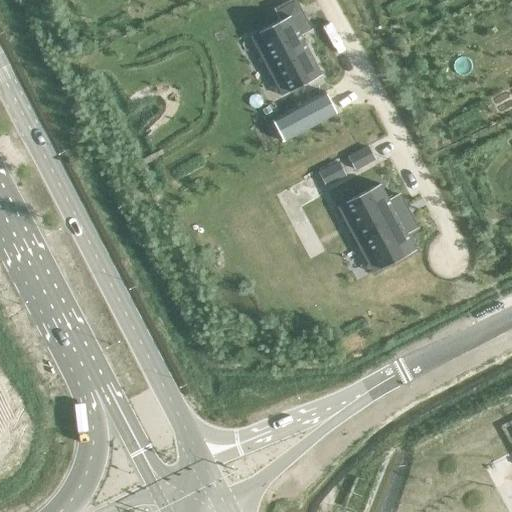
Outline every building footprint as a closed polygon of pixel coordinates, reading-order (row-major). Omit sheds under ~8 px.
[(282,20),(260,31),(292,90),(323,74),(302,35),(311,30),(296,0),(277,10),(282,20)] [(325,92),(271,120),(283,144),(337,116),(325,92)] [(268,107),(262,110),(265,115),(271,112),(268,107)] [(354,155),(361,167),(379,157),(373,145),(354,155)] [(338,163),(319,172),(326,185),(344,175),(338,163)] [(382,184),(347,202),(383,268),(417,250),(409,234),(418,229),(400,195),(390,200),(382,184)]
